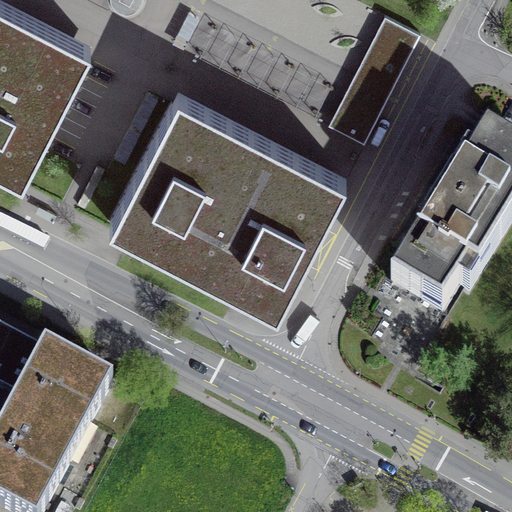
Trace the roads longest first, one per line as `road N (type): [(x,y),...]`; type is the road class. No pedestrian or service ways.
road 1 (residential): [(285,386),(459,44)]
road 2 (primary): [(0,240),(285,386)]
road 3 (primary): [(357,425),(511,511)]
